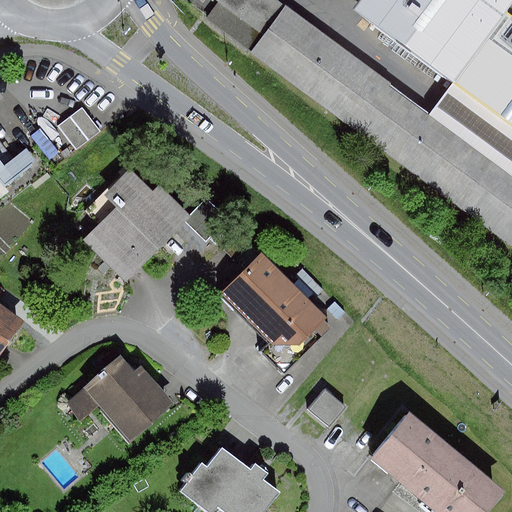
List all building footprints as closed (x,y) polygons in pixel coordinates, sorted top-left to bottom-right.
[(511,173),(430,114),(277,0),(215,0),(219,2),(209,16),(511,240),(511,173)] [(511,0),(374,0),(370,6),(462,71),(511,107),(511,0)] [(511,107),(462,71),(443,96),(430,114),(511,173),(511,107)] [(83,109),(59,126),(76,150),(100,133),(83,109)] [(0,194),(5,192),(2,188),(31,166),(22,155),(14,161),(17,164),(6,172),(0,164),(0,194)] [(136,165),(108,196),(163,246),(191,216),(136,165)] [(266,264),(226,305),(295,370),(335,329),(266,264)] [(0,345),(16,324),(0,311),(0,345)] [(181,415),(136,361),(79,408),(97,429),(115,414),(143,447),(181,415)] [(322,397),(309,414),(333,432),(346,415),(322,397)] [(409,414),(371,464),(434,511),(474,511),(498,482),(409,414)] [(217,445),(186,487),(220,511),(275,511),(287,496),(217,445)]
